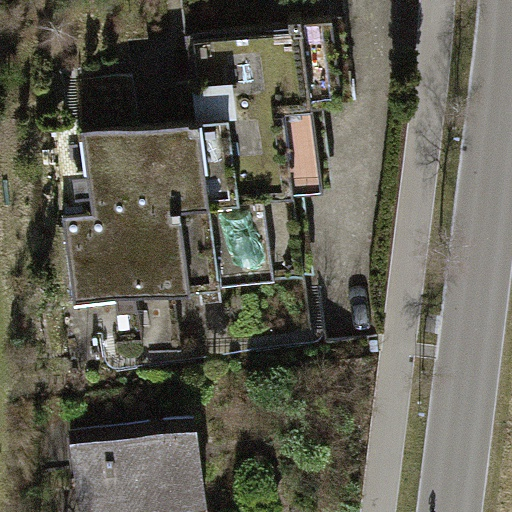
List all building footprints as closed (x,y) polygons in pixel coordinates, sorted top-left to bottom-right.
[(324,21),(189,37),(199,120),(307,107),(334,104),(324,21)] [(199,120),(209,200),(294,190),(317,187),(307,107),(199,120)] [(88,133),(97,214),(181,204),(209,200),(199,120),(88,133)] [(181,204),(191,289),(305,275),(294,190),(209,200),(181,204)] [(64,218),(75,303),(191,289),(181,204),(97,214),(64,218)] [(209,511),(200,431),(71,447),(78,511),(209,511)]
